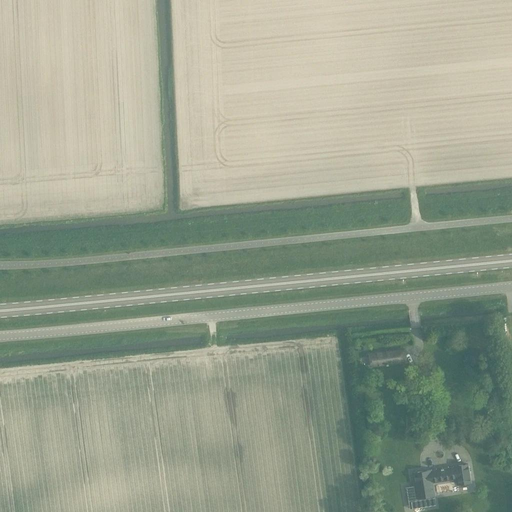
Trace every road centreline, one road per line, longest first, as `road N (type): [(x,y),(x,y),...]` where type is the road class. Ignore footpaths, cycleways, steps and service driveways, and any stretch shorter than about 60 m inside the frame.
road 1 (unclassified): [(511,286),(0,336)]
road 2 (secondary): [(511,261),(0,310)]
road 3 (unclassified): [(511,218),(0,265)]
